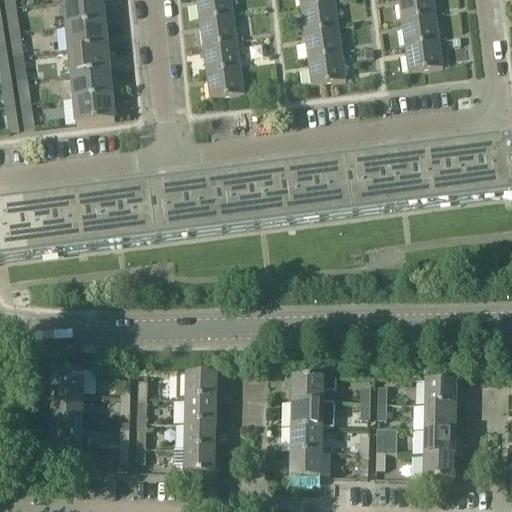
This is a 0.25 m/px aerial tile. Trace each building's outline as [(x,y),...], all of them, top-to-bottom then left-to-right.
[(14,0),(4,0),(7,11),(16,10),(14,0)] [(196,0),(200,23),(234,18),(231,0),(196,0)] [(300,0),(301,9),(335,4),(334,0),(300,0)] [(398,0),(402,22),(436,17),(433,0),(398,0)] [(67,29),(105,25),(103,1),(64,5),(67,29)] [(305,35),(339,30),(335,4),(301,9),(305,35)] [(16,10),(7,11),(10,35),(20,34),(16,10)] [(405,48),(440,44),(436,17),(402,22),(405,48)] [(203,49),(238,44),(234,18),(200,23),(203,49)] [(69,53),(108,49),(105,25),(67,29),(69,53)] [(309,61),(343,57),(339,30),(305,35),(309,61)] [(20,34),(10,35),(14,59),(24,58),(20,34)] [(4,36),(0,36),(0,61),(8,60),(4,36)] [(207,75),(241,70),(238,44),(203,49),(207,75)] [(440,44),(405,48),(409,75),(443,70),(440,44)] [(71,78),(110,74),(108,49),(69,53),(71,78)] [(343,57),(309,61),(312,88),(346,83),(343,57)] [(24,58),(14,59),(18,84),(27,82),(24,58)] [(8,60),(0,61),(0,71),(2,86),(12,85),(8,60)] [(241,70),(207,75),(211,102),(245,97),(241,70)] [(74,102),(113,98),(110,74),(71,78),(74,102)] [(27,82),(18,84),(22,108),(31,106),(27,82)] [(12,85),(2,86),(6,110),(16,109),(12,85)] [(76,127),(115,123),(113,98),(74,102),(76,127)] [(22,108),(25,132),(35,131),(31,106),(22,108)] [(10,135),(20,133),(16,109),(6,110),(10,135)] [(0,268),(11,267),(511,202),(511,143),(509,144),(509,151),(0,216),(0,268)] [(53,399),(83,399),(84,374),(53,373),(53,399)] [(217,378),(178,377),(178,403),(186,403),(186,402),(216,403),(217,378)] [(337,381),(293,380),(293,405),(323,406),(323,392),(337,393),(337,381)] [(426,409),(456,410),(457,384),(426,383),(426,409)] [(122,400),(131,401),(131,385),(122,385),(122,400)] [(139,401),(148,401),(148,385),(139,385),(139,401)] [(370,407),(371,391),(362,391),(361,407),(370,407)] [(379,391),(378,408),(387,408),(388,391),(379,391)] [(83,399),(53,399),(52,423),(83,424),(83,399)] [(121,417),(130,417),(131,401),(122,400),(121,417)] [(138,418),(147,418),(148,401),(139,401),(138,418)] [(216,428),(216,403),(186,403),(186,427),(216,428)] [(335,406),(323,406),(293,405),(292,430),(322,431),(334,431),(335,406)] [(370,424),(370,407),(361,407),(361,424),(370,424)] [(387,408),(378,408),(378,424),(387,424),(387,408)] [(456,410),(426,409),(425,434),(455,435),(456,410)] [(83,424),(52,423),(51,448),(82,449),(83,424)] [(185,452),(215,453),(216,428),(186,427),(185,452)] [(121,428),(121,434),(120,450),(129,450),(130,428),(121,428)] [(322,431),(292,430),(291,455),(322,456),(322,431)] [(455,435),(425,434),(425,460),(455,460),(455,435)] [(147,435),(138,435),(137,451),(146,451),(147,435)] [(361,441),(360,457),(369,457),(369,441),(361,441)] [(377,442),(377,457),(386,458),(386,442),(377,442)] [(82,449),(51,448),(51,474),(81,475),(82,449)] [(129,450),(120,450),(120,467),(129,467),(129,450)] [(146,451),(137,451),(137,468),(146,468),(146,451)] [(185,478),(215,478),(215,453),(185,452),(177,452),(175,452),(175,467),(185,468),(185,478)] [(322,456),(291,455),(291,480),(321,481),(322,456)] [(369,473),(369,457),(360,457),(360,473),(369,473)] [(386,474),(386,458),(377,457),(377,474),(386,474)] [(424,484),(454,485),(455,460),(425,460),(424,484)]
